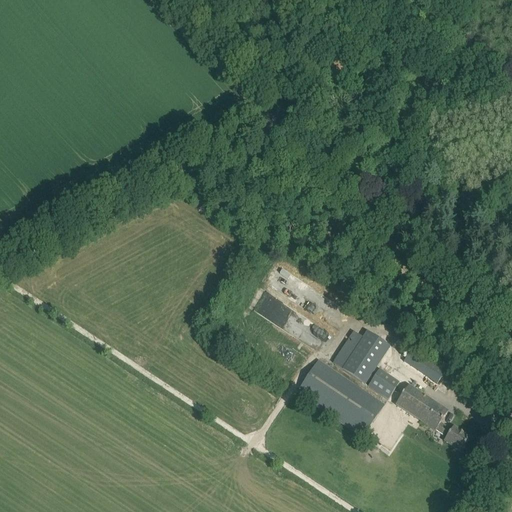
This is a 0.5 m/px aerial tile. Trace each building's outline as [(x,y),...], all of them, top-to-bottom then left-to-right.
[(257,310),(272,317),(276,309),(282,312),(286,304),(264,294),(257,310)] [(376,370),(389,347),(365,332),(362,337),(352,331),(331,366),(387,399),(397,382),(376,370)] [(363,439),(385,405),(318,360),(295,394),(363,439)] [(418,373),(437,381),(442,372),(423,363),(418,373)] [(462,451),(470,439),(453,428),(451,431),(441,424),(448,413),(409,387),(397,405),(446,437),(445,440),(462,451)]
